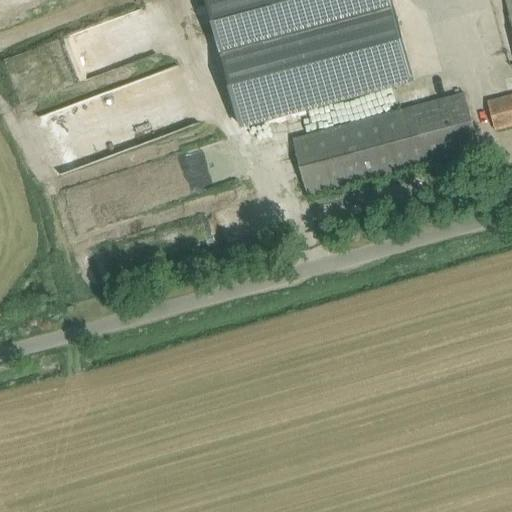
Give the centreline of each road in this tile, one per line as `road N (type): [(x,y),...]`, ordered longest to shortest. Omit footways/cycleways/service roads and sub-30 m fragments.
road 1 (unclassified): [(0,361),(511,219)]
road 2 (track): [(97,333),(47,173),(0,96)]
